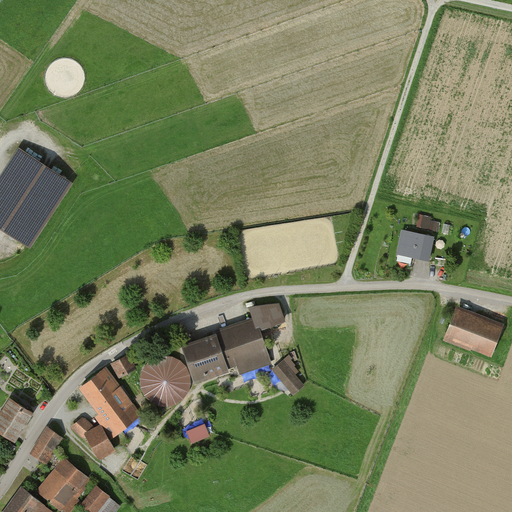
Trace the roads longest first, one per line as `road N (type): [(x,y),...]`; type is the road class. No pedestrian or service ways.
road 1 (track): [(511,300),(445,285),(344,284),(240,297),(116,351),(65,391)]
road 2 (track): [(435,0),(344,284)]
